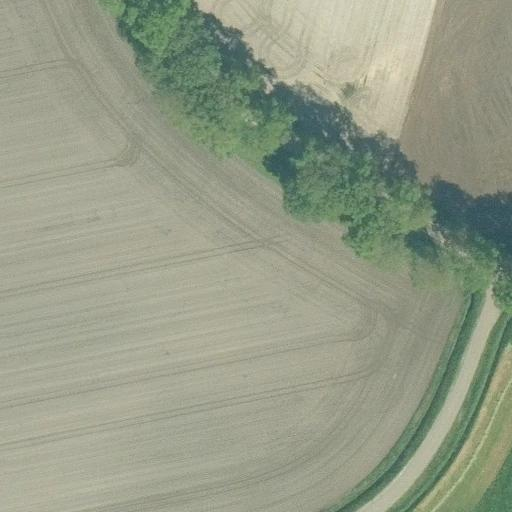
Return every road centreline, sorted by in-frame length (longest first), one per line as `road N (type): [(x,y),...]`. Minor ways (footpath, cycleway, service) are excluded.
road 1 (tertiary): [(508,274),(280,134),(184,53),(145,0)]
road 2 (unclassified): [(376,511),(431,450),(508,274)]
